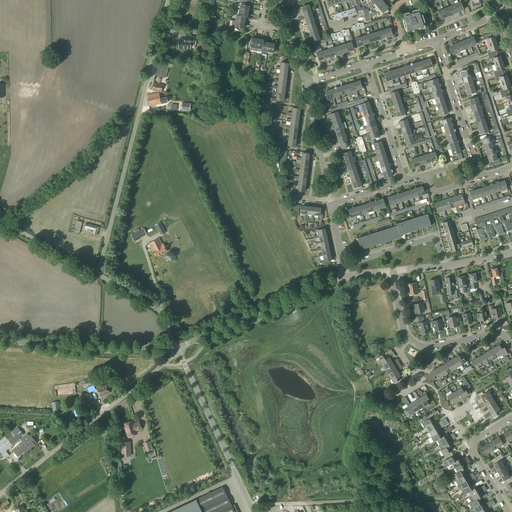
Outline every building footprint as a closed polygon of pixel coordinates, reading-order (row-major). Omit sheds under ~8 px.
[(334,5),(332,0),(326,0),(328,7),(332,6),(332,7),(333,8),(335,7),(334,5)] [(376,11),(384,3),(381,0),(379,0),(373,5),(375,8),(374,9),(376,11)] [(454,4),(458,12),(463,10),(460,2),(454,4)] [(245,6),(245,4),(240,3),(240,4),(237,4),(236,10),(248,12),(249,6),(245,6)] [(384,3),(376,11),(377,12),(378,12),(378,11),(381,14),(388,12),(387,8),(388,8),(384,3)] [(452,14),(458,12),(454,4),(449,7),(452,14)] [(303,13),(311,11),(309,5),(301,7),(303,13)] [(452,14),(449,7),(443,9),(447,17),(450,15),(450,16),(451,16),(452,16),(452,15),(452,14)] [(421,15),(419,9),(412,11),(412,12),(411,11),(409,12),(409,13),(408,12),(401,14),(403,21),(402,21),(405,29),(406,28),(407,33),(408,33),(407,33),(414,31),(414,30),(418,28),(419,32),(419,33),(426,31),(423,23),(424,22),(422,15),(421,15)] [(441,19),(447,17),(443,9),(438,12),(441,19)] [(305,19),(313,16),(311,11),(303,13),(305,19)] [(306,25),(314,22),(313,16),(305,19),(306,25)] [(245,22),(235,21),(232,20),(231,26),(234,27),(239,27),(239,31),(243,32),(243,28),(244,28),(245,22)] [(307,31),(316,28),(314,22),(306,25),(308,30),(307,30),(307,31)] [(309,36),(318,34),(316,28),(307,31),(307,32),(308,32),(308,33),(309,33),(310,36),(309,36)] [(384,30),(387,38),(392,36),(390,28),(384,30)] [(387,38),(384,30),(378,31),(381,39),(384,38),(385,39),(386,39),(387,39),(387,38)] [(375,41),(381,39),(378,31),(372,33),(375,42),(375,41)] [(375,42),(372,33),(367,35),(369,43),(372,42),(373,43),(374,43),(375,43),(375,42)] [(309,36),(309,37),(309,38),(310,38),(311,38),(312,42),(320,39),(318,34),(309,36)] [(488,45),(496,43),(494,36),(491,37),(490,34),(482,36),(483,40),(486,39),(488,45)] [(361,37),(364,45),(369,43),(367,35),(361,37)] [(196,36),(184,36),(184,40),(178,40),(178,49),(190,49),(190,45),(195,45),(196,36)] [(358,47),(364,45),(361,37),(355,39),(358,47)] [(470,47),(476,44),(473,37),(467,39),(470,47)] [(255,51),(258,39),(252,38),(251,42),(249,41),(248,47),(251,47),(250,50),(255,51)] [(261,52),(263,42),(263,40),(258,39),(255,51),(261,52)] [(465,49),(470,47),(467,39),(462,41),(465,49)] [(462,41),(456,44),(459,52),(465,49),(462,41)] [(269,42),(267,52),(274,53),(275,53),(276,52),(276,49),(276,48),(275,48),(274,48),(274,44),(269,42)] [(488,56),(496,53),(495,50),(498,49),(496,43),(488,45),(490,51),(487,52),(488,56)] [(343,53),(348,51),(346,44),(340,45),(343,53)] [(454,54),(459,52),(456,44),(450,46),(454,54)] [(342,53),(343,53),(340,45),(334,47),(337,55),(339,54),(340,55),(341,56),(341,55),(342,55),(342,54),(342,53)] [(336,55),(337,55),(334,47),(328,49),(331,57),(334,56),(334,57),(335,57),(336,57),(336,56),(336,55)] [(325,59),(331,57),(328,49),(322,51),(325,59)] [(319,61),(325,59),(322,51),(316,53),(319,61)] [(494,65),(502,62),(500,55),(497,56),(496,53),(488,56),(489,60),(492,59),(494,65)] [(424,60),(426,68),(432,66),(430,58),(424,60)] [(421,70),(426,68),(424,60),(418,62),(421,70)] [(415,72),(421,70),(418,62),(413,64),(412,63),(415,72)] [(494,75),(503,72),(501,69),(504,68),(502,62),(494,65),(496,70),(493,71),(494,75)] [(166,78),(169,66),(158,63),(155,75),(166,78)] [(415,72),(412,63),(411,63),(410,63),(410,64),(410,65),(407,66),(409,74),(415,72)] [(407,66),(406,65),(405,65),(404,65),(404,66),(404,67),(401,68),(404,76),(409,74),(407,66)] [(401,68),(395,70),(398,78),(404,76),(401,68)] [(462,77),(470,75),(468,69),(460,72),(462,77)] [(389,71),(390,71),(389,71),(389,70),(388,70),(387,71),(387,72),(384,73),(386,81),(392,79),(389,71)] [(395,70),(390,71),(389,71),(392,79),(398,78),(395,70)] [(501,84),(509,81),(506,75),(504,76),(503,72),(494,75),(495,79),(499,78),(501,84)] [(464,83),(472,80),(470,75),(462,77),(460,78),(461,80),(463,80),(464,83)] [(431,87),(440,84),(439,84),(437,79),(425,82),(426,85),(430,84),(431,87)] [(466,89),(474,86),(472,80),(464,83),(462,84),(463,86),(465,85),(466,89)] [(354,83),(356,91),(362,89),(360,81),(354,83)] [(509,81),(501,84),(502,90),(499,91),(500,94),(509,91),(508,88),(510,87),(509,81)] [(161,92),(163,85),(153,83),(152,90),(161,92)] [(356,91),(354,83),(348,84),(351,92),(353,92),(354,94),(357,94),(356,91)] [(350,92),(351,92),(348,84),(343,86),(342,85),(345,94),(348,93),(349,97),(351,96),(350,92)] [(433,93),(442,90),(441,90),(440,87),(441,86),(440,84),(431,87),(433,93)] [(345,94),(342,85),(341,85),(340,85),(340,86),(340,87),(337,88),(339,96),(342,95),(343,98),(346,97),(345,94)] [(474,86),(466,89),(467,95),(476,92),(474,86)] [(38,97),(38,88),(12,87),(12,97),(38,97)] [(337,88),(336,87),(335,87),(334,87),(334,88),(334,89),(331,90),(334,98),(336,97),(337,101),(340,100),(339,96),(337,88)] [(328,100),(334,98),(331,90),(325,92),(328,100)] [(435,98),(443,96),(441,92),(443,92),(442,90),(433,93),(435,98)] [(511,94),(510,95),(509,91),(500,94),(495,96),(496,99),(501,97),(501,98),(505,97),(507,103),(511,101),(511,94)] [(159,95),(158,93),(147,96),(149,106),(167,102),(166,97),(162,98),(161,95),(159,95)] [(436,104),(444,101),(443,96),(435,98),(436,104)] [(471,105),(479,103),(477,97),(469,99),(471,105)] [(422,111),(418,100),(415,101),(416,104),(414,105),(416,113),(422,111)] [(438,110),(446,107),(444,101),(436,104),(438,110)] [(362,110),(371,108),(369,102),(360,105),(362,110)] [(473,111),(481,108),(479,103),(471,105),(473,111)] [(402,106),(394,108),(395,111),(394,111),(394,113),(396,113),(397,117),(405,114),(404,111),(405,110),(405,108),(403,108),(402,106)] [(446,107),(438,110),(440,116),(448,113),(446,107)] [(364,116),(374,113),(372,113),(371,108),(362,110),(364,116)] [(475,117),(483,114),(481,108),(473,111),(475,117)] [(331,120),(340,118),(338,112),(330,115),(329,114),(328,115),(329,117),(330,117),(331,120)] [(366,122),(374,119),(373,116),(374,115),(374,113),(364,116),(366,122)] [(476,122),(485,120),(483,114),(475,117),(476,122)] [(452,124),(452,123),(450,120),(452,120),(451,117),(450,118),(442,120),(443,126),(452,124)] [(332,127),(341,123),(340,118),(331,120),(333,126),(332,126),(332,127)] [(368,128),(376,125),(374,119),(366,122),(368,128)] [(399,128),(409,125),(407,119),(397,122),(398,125),(399,124),(401,128),(399,128)] [(478,128),(486,126),(485,120),(476,122),(475,123),(476,125),(477,125),(478,128)] [(335,132),(343,129),(341,123),(332,127),(333,129),(334,128),(335,132)] [(453,129),(452,126),(453,125),(453,123),(452,123),(452,124),(443,126),(445,132),(453,129)] [(370,133),(378,131),(376,125),(368,128),(370,133)] [(402,134),(411,131),(409,125),(399,128),(400,130),(401,130),(402,134)] [(486,126),(478,128),(477,129),(477,131),(479,130),(480,134),(488,131),(486,126)] [(337,138),(345,135),(343,129),(335,132),(337,138)] [(447,138),(455,135),(454,132),(455,131),(455,129),(453,129),(445,132),(447,138)] [(414,130),(411,131),(402,134),(404,139),(412,137),(411,133),(414,133),(415,132),(414,130)] [(378,131),(370,133),(372,139),(380,137),(378,131)] [(483,145),(494,141),(492,142),(491,139),(493,138),(492,136),(500,134),(499,131),(494,132),(489,134),(490,136),(482,139),(483,144),(483,145)] [(347,141),(349,140),(347,140),(345,135),(337,138),(339,143),(347,141)] [(455,135),(447,138),(449,143),(457,141),(455,135)] [(412,137),(404,139),(406,145),(414,142),(412,137)] [(347,141),(339,143),(341,149),(349,147),(348,143),(350,142),(349,140),(347,141)] [(375,150),(383,147),(381,141),(373,144),(375,150)] [(451,149),(459,146),(457,141),(449,143),(451,149)] [(486,150),(496,147),(494,148),(493,144),(494,143),(494,141),(483,145),(482,146),(485,148),(486,150)] [(459,146),(451,149),(453,155),(457,154),(459,159),(462,158),(460,153),(461,152),(459,146)] [(377,155),(385,153),(383,147),(375,150),(377,155)] [(487,156),(495,153),(494,150),(495,150),(496,149),(496,147),(486,150),(487,156)] [(343,160),(352,157),(350,151),(341,154),(341,156),(343,156),(344,159),(343,160)] [(436,162),(437,160),(435,152),(429,154),(431,162),(434,161),(436,162)] [(379,161),(387,159),(385,153),(377,155),(379,161)] [(495,153),(487,156),(489,162),(492,161),(493,165),(500,163),(499,158),(497,159),(495,153)] [(426,164),(431,162),(429,154),(423,156),(426,164)] [(420,165),(426,164),(423,156),(417,157),(420,165)] [(346,165),(354,163),(352,157),(343,160),(343,162),(345,162),(346,165)] [(419,167),(420,165),(417,157),(411,159),(414,167),(417,166),(419,167)] [(381,167),(390,164),(389,164),(387,159),(379,161),(381,167)] [(348,171),(356,168),(354,163),(346,165),(348,171)] [(383,173),(392,170),(392,169),(391,170),(389,166),(391,166),(390,164),(381,167),(383,173)] [(350,177),(358,174),(356,168),(348,171),(350,177)] [(392,170),(383,173),(384,179),(386,178),(387,181),(392,179),(391,177),(393,176),(391,172),(392,172),(392,170)] [(352,183),(360,180),(358,174),(350,177),(352,183)] [(368,186),(369,186),(372,184),(372,182),(370,177),(367,178),(369,183),(367,184),(364,184),(365,187),(368,186)] [(360,180),(352,183),(354,188),(362,186),(360,180)] [(501,191),(498,182),(497,181),(495,184),(493,184),(492,184),(495,192),(501,191)] [(498,182),(501,191),(507,189),(505,183),(504,181),(499,182),(498,182)] [(495,192),(492,184),(491,183),(490,185),(487,186),(489,194),(495,192)] [(305,192),(305,185),(293,184),(293,185),(298,185),(297,189),(292,188),(292,191),(297,192),(297,191),(305,192)] [(484,196),(489,194),(487,186),(481,188),(484,196)] [(419,197),(416,188),(415,187),(413,189),(411,190),(413,198),(419,197)] [(416,188),(419,197),(425,195),(422,187),(417,188),(416,188)] [(478,198),(484,196),(481,188),(475,190),(478,198)] [(408,200),(413,198),(411,190),(405,192),(408,200)] [(472,200),(478,198),(475,190),(470,192),(472,200)] [(402,202),(399,193),(397,192),(396,195),(393,196),(396,204),(402,202)] [(402,202),(408,200),(405,192),(400,194),(399,193),(402,202)] [(465,204),(463,196),(462,194),(455,197),(458,206),(464,204),(465,207),(468,206),(467,203),(465,204)] [(390,206),(396,204),(393,196),(388,197),(390,206)] [(458,206),(455,197),(448,199),(452,209),(455,208),(457,213),(460,212),(458,206)] [(380,209),(377,200),(375,199),(374,202),(372,202),(371,202),(374,211),(380,209)] [(377,200),(380,209),(386,207),(383,199),(377,201),(377,200)] [(445,211),(452,209),(448,199),(442,201),(445,211)] [(374,211),(371,202),(369,201),(368,204),(366,204),(368,213),(374,211)] [(438,213),(445,211),(442,201),(435,203),(438,213)] [(362,214),(368,213),(366,204),(360,206),(362,214)] [(357,216),(362,214),(360,206),(355,208),(354,207),(357,216)] [(357,216),(354,207),(352,207),(351,209),(348,210),(345,211),(347,219),(351,218),(357,216)] [(361,250),(401,237),(401,235),(431,226),(428,214),(397,224),(397,226),(357,239),(361,250)] [(505,225),(504,221),(502,216),(501,216),(499,217),(498,217),(500,223),(495,224),(496,228),(498,234),(498,235),(504,233),(503,232),(507,231),(505,225)] [(495,224),(493,219),(491,219),(489,220),(491,226),(486,227),(487,231),(489,237),(489,238),(495,236),(492,229),(496,228),(495,224)] [(451,225),(450,223),(452,222),(452,220),(442,223),(451,252),(459,250),(459,249),(463,248),(463,249),(473,246),(471,239),(468,240),(467,238),(465,238),(466,241),(463,241),(462,239),(460,239),(462,243),(457,245),(456,242),(458,242),(457,239),(455,240),(454,237),(457,237),(456,234),(454,235),(453,232),(455,232),(454,229),(452,230),(451,227),(454,227),(453,225),(451,225)] [(72,229),(71,231),(74,232),(79,234),(82,222),(77,221),(74,229),(72,229)] [(487,231),(486,227),(484,222),(483,222),(481,223),(480,223),(482,228),(477,230),(476,229),(472,230),(475,238),(479,236),(480,241),(486,239),(483,232),(487,231)] [(97,235),(99,227),(86,223),(85,228),(93,230),(92,234),(97,235)] [(165,233),(160,223),(155,225),(161,235),(165,233)] [(131,235),(134,241),(141,238),(140,236),(146,233),(143,229),(131,235)] [(314,238),(327,236),(325,229),(317,230),(318,235),(314,236),(314,238)] [(320,244),(328,242),(327,236),(314,238),(319,237),(320,241),(313,243),(313,245),(316,244),(316,245),(320,244)] [(162,244),(159,238),(148,244),(152,250),(156,257),(167,251),(163,244),(162,244)] [(322,251),(329,249),(328,242),(320,244),(321,247),(316,248),(317,251),(321,250),(322,251)] [(323,258),(331,256),(329,249),(322,251),(322,254),(318,254),(318,257),(323,256),(323,258)] [(331,256),(323,258),(323,260),(319,261),(319,263),(324,262),(325,265),(330,264),(329,260),(332,260),(331,256)] [(499,273),(497,268),(491,269),(493,277),(491,278),(492,285),(497,284),(495,277),(499,276),(501,282),(503,282),(502,272),(499,273)] [(477,288),(476,282),(477,281),(476,273),(468,275),(470,283),(471,289),(477,288)] [(460,277),(460,276),(458,276),(458,277),(457,277),(459,289),(462,288),(463,293),(466,292),(467,296),(471,295),(469,288),(467,288),(466,285),(464,276),(460,277)] [(452,282),(451,278),(446,279),(447,283),(446,283),(446,286),(443,286),(444,289),(446,288),(446,287),(447,287),(448,295),(453,294),(454,299),(458,299),(456,290),(453,290),(453,286),(453,282),(452,282)] [(431,292),(439,290),(437,280),(429,281),(431,292)] [(409,296),(418,294),(415,283),(407,285),(409,296)] [(424,312),(422,303),(412,305),(413,309),(414,309),(415,314),(424,312)] [(494,310),(493,305),(488,306),(490,315),(493,314),(494,318),(501,316),(499,308),(494,310)] [(485,313),(485,311),(480,312),(480,313),(476,313),(477,314),(478,322),(487,320),(486,312),(485,313)] [(464,325),(472,323),(470,313),(462,315),(464,325)] [(450,328),(457,326),(455,317),(448,318),(450,328)] [(440,320),(431,322),(432,325),(432,327),(431,327),(432,332),(435,331),(443,330),(442,325),(443,325),(442,322),(441,323),(440,320)] [(427,325),(426,322),(418,324),(420,330),(421,334),(428,333),(427,328),(429,327),(428,325),(427,325)] [(502,349),(499,344),(498,343),(496,345),(497,346),(495,347),(494,347),(497,352),(499,350),(502,354),(507,351),(504,347),(502,349)] [(494,347),(495,347),(494,346),(491,347),(492,349),(490,350),(492,354),(495,353),(497,357),(502,354),(499,350),(497,352),(494,347)] [(490,350),(489,349),(487,350),(488,351),(485,353),(488,357),(490,356),(492,360),(497,357),(495,353),(492,354),(490,350)] [(392,362),(392,361),(391,359),(396,356),(393,352),(391,353),(389,350),(378,357),(381,362),(379,364),(380,366),(378,367),(386,362),(388,364),(392,362)] [(485,353),(484,352),(482,353),(483,354),(481,356),(483,360),(485,358),(488,363),(492,360),(490,356),(488,357),(485,353)] [(461,359),(459,355),(458,354),(456,355),(457,356),(454,358),(456,362),(459,361),(461,365),(466,362),(463,358),(461,359)] [(481,356),(480,354),(478,356),(478,357),(476,358),(478,363),(481,361),(483,365),(488,363),(485,358),(483,360),(481,356)] [(454,358),(453,357),(452,358),(452,359),(449,361),(452,365),(454,364),(456,368),(461,365),(459,361),(456,362),(454,358)] [(476,358),(475,357),(473,359),(474,360),(471,361),(474,366),(476,364),(478,368),(483,365),(481,361),(478,363),(476,358)] [(390,369),(395,367),(393,364),(398,361),(397,359),(392,361),(392,362),(388,364),(386,362),(378,367),(379,369),(382,367),(383,366),(385,369),(389,367),(390,369)] [(449,361),(449,360),(447,361),(448,362),(445,364),(447,368),(449,366),(452,370),(456,368),(454,364),(452,365),(449,361)] [(445,364),(444,362),(443,363),(443,365),(440,366),(442,370),(445,369),(447,373),(452,370),(449,366),(447,368),(445,364)] [(440,366),(439,365),(438,366),(439,367),(436,369),(435,369),(438,373),(440,372),(442,376),(447,373),(445,369),(442,370),(440,366)] [(390,377),(385,379),(386,381),(389,379),(391,379),(395,376),(393,374),(398,371),(397,371),(403,368),(401,366),(396,369),(395,367),(390,369),(391,371),(387,373),(388,374),(390,377)] [(440,377),(442,376),(440,372),(438,373),(435,369),(436,369),(435,368),(433,369),(434,370),(431,372),(433,376),(435,375),(438,379),(439,380),(440,383),(443,382),(441,379),(440,377)] [(391,379),(393,383),(397,381),(398,384),(404,380),(402,377),(406,374),(404,370),(399,373),(398,371),(393,374),(395,376),(391,379)] [(56,397),(76,394),(74,383),(54,386),(56,397)] [(457,387),(459,390),(457,391),(459,395),(461,394),(464,398),(464,399),(466,397),(466,396),(469,395),(466,390),(464,392),(461,388),(458,383),(456,384),(456,385),(458,387),(457,387)] [(100,397),(109,393),(106,384),(96,388),(100,397)] [(424,401),(421,397),(419,399),(414,391),(412,393),(416,400),(417,400),(419,404),(417,405),(419,409),(422,408),(422,409),(424,408),(424,407),(422,403),(424,401)] [(461,394),(459,395),(457,391),(452,394),(454,398),(457,396),(459,401),(460,402),(462,400),(461,399),(464,398),(461,394)] [(481,395),(475,399),(478,403),(481,402),(483,401),(484,403),(488,401),(487,398),(491,396),(492,395),(494,394),(493,392),(491,393),(490,394),(489,391),(484,394),(486,396),(482,398),(481,395)] [(457,402),(459,401),(457,396),(454,398),(452,394),(447,397),(450,401),(452,399),(454,403),(455,404),(457,403),(457,402)] [(490,403),(494,400),(495,400),(494,398),(493,399),(491,396),(487,398),(488,401),(484,403),(480,406),(481,408),(485,405),(487,408),(491,406),(490,403)] [(414,407),(412,403),(409,404),(405,397),(401,399),(403,402),(404,401),(408,407),(405,409),(406,412),(408,411),(410,415),(412,414),(413,415),(415,413),(415,412),(412,408),(414,407)] [(496,403),(494,401),(494,400),(490,403),(491,406),(487,408),(490,413),(494,410),(492,408),(497,405),(498,404),(497,403),(496,403)] [(53,413),(60,412),(58,401),(52,403),(53,413)] [(498,408),(497,405),(492,408),(494,410),(490,413),(488,413),(485,415),(487,417),(491,415),(492,417),(497,415),(495,412),(500,410),(499,410),(501,409),(500,408),(498,408)] [(434,423),(432,420),(435,419),(432,414),(427,417),(428,420),(421,424),(424,428),(425,427),(425,428),(434,423)] [(132,421),(124,424),(127,434),(128,436),(132,435),(136,434),(135,431),(141,429),(139,422),(133,424),(132,421)] [(429,432),(443,424),(441,421),(435,425),(434,423),(425,428),(426,429),(427,428),(429,432)] [(430,437),(439,432),(438,430),(444,426),(443,424),(429,432),(431,436),(430,437)] [(5,451),(13,445),(21,439),(20,437),(24,434),(17,427),(0,440),(0,458),(3,456),(5,459),(9,455),(5,451)] [(434,442),(436,440),(445,435),(448,433),(447,430),(443,432),(442,430),(439,432),(430,437),(433,442),(434,441),(434,442)] [(133,458),(138,458),(137,439),(143,439),(143,431),(138,431),(138,436),(131,436),(131,440),(132,440),(133,458)] [(438,446),(455,436),(453,433),(446,437),(445,435),(436,440),(439,445),(438,445),(438,446)] [(24,434),(20,437),(21,439),(23,442),(29,449),(35,445),(29,437),(27,438),(24,434)] [(438,445),(441,451),(451,445),(449,442),(456,438),(455,436),(439,445),(438,445)] [(508,445),(504,439),(501,440),(500,437),(494,440),(498,448),(503,445),(505,447),(508,445)] [(493,451),(498,448),(494,440),(489,444),(493,451)] [(150,441),(145,443),(147,451),(153,449),(150,441)] [(25,453),(29,449),(23,442),(12,450),(18,457),(24,452),(25,453)] [(130,442),(121,442),(122,448),(122,456),(130,456),(130,447),(130,442)] [(487,454),(493,451),(489,444),(483,447),(487,454)] [(441,451),(440,451),(443,456),(443,455),(444,457),(445,458),(452,454),(450,451),(448,449),(452,447),(451,445),(441,451)] [(444,457),(442,459),(446,467),(449,465),(452,463),(459,459),(459,458),(458,456),(454,459),(453,456),(452,454),(445,458),(444,457)] [(454,469),(455,468),(469,460),(467,457),(460,461),(459,459),(452,463),(454,467),(453,467),(454,469)] [(458,473),(465,468),(463,466),(470,462),(469,460),(455,468),(455,469),(458,473)] [(497,470),(504,466),(501,460),(494,465),(497,470)] [(501,476),(508,471),(504,466),(497,470),(501,476)] [(454,481),(464,475),(463,472),(466,470),(465,468),(458,473),(454,475),(456,478),(454,479),(455,480),(454,481)] [(508,481),(511,479),(511,475),(511,476),(508,471),(501,476),(504,481),(507,479),(508,481)] [(460,484),(474,476),(472,473),(465,477),(464,475),(454,481),(455,482),(455,481),(457,485),(460,484)] [(459,491),(470,484),(469,482),(475,478),(474,476),(460,484),(462,488),(459,490),(459,491)] [(469,492),(476,487),(475,485),(472,487),(470,484),(459,491),(460,491),(461,491),(463,495),(466,494),(469,492)] [(476,487),(469,492),(471,496),(472,496),(486,488),(484,485),(477,489),(476,487)] [(237,511),(234,504),(232,506),(222,487),(169,511),(237,511)] [(470,502),(468,503),(469,504),(482,497),(482,496),(480,494),(487,490),(486,488),(472,496),(471,496),(468,498),(470,502)] [(482,497),(469,504),(471,508),(470,508),(471,510),(474,508),(481,503),(480,501),(488,496),(486,493),(482,496),(482,497)] [(481,503),(474,508),(476,511),(477,511),(491,504),(494,502),(492,499),(483,505),(481,503)] [(0,505),(2,509),(10,504),(7,500),(0,504),(0,505)]
